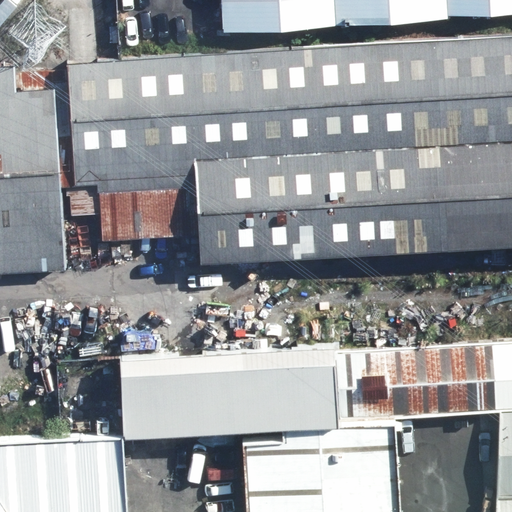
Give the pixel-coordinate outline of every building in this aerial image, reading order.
[(511,0),(223,0),(225,21),(511,3),(511,0)] [(511,27),(72,53),(79,173),(98,173),(99,183),(195,177),(200,251),(511,232),(511,27)] [(49,78),(0,80),(0,280),(59,277),(49,78)] [(511,340),(336,349),(341,426),(395,423),(495,416),(511,415),(511,340)] [(336,349),(121,362),(126,440),(235,433),(341,426),(336,349)] [(511,415),(495,416),(496,499),(511,498),(511,415)] [(398,511),(395,423),(341,426),(235,433),(239,511),(398,511)] [(0,511),(115,511),(109,442),(0,447),(0,511)] [(511,511),(511,498),(496,499),(496,511),(511,511)]
